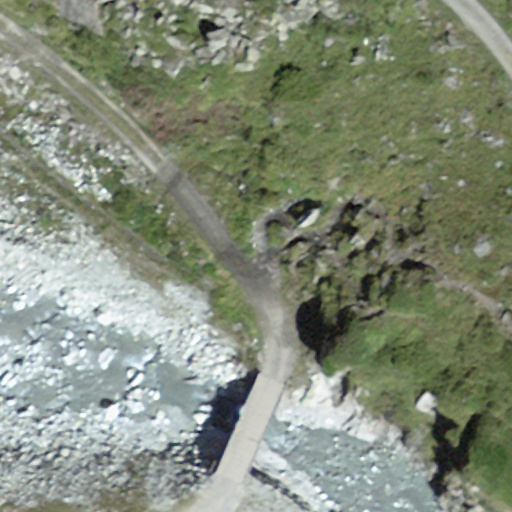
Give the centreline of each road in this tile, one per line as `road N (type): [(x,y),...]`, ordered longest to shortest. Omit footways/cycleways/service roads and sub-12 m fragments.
road 1 (track): [(0,2),(130,131),(245,283)]
road 2 (track): [(208,511),(281,346),(245,283)]
